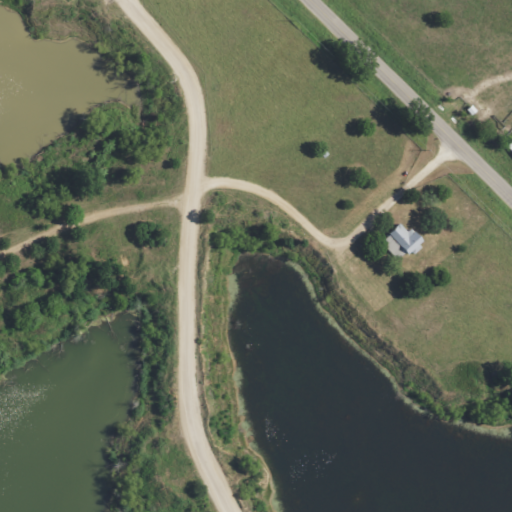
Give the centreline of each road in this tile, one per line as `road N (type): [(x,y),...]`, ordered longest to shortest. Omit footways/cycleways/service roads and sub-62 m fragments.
road 1 (residential): [(476,161),(256,359),(68,407),(0,443)]
road 2 (secondary): [(311,0),(511,197)]
